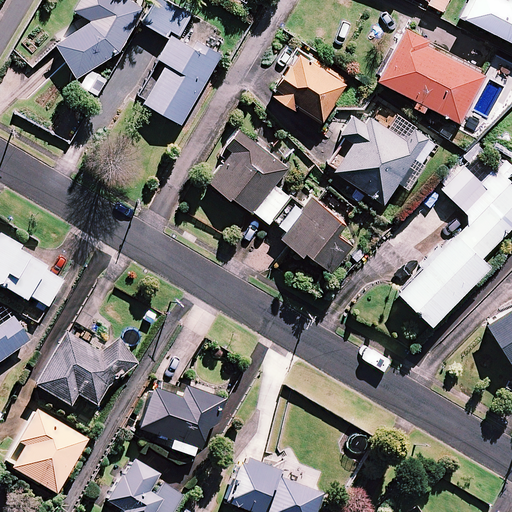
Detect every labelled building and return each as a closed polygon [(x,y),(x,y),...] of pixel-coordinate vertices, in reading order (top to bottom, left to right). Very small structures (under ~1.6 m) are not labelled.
[(143,10),(127,0),(100,0),(79,27),(54,42),(76,78),(111,56),(118,50),(143,10)] [(191,15),(164,0),(158,0),(144,25),(169,39),(157,58),(165,63),(142,102),(180,124),(218,58),(179,35),(191,15)] [(246,0),(225,0),(222,5),(238,15),(246,0)] [(424,0),(428,2),(426,5),(441,12),(442,9),(446,0),(424,0)] [(511,0),(504,0),(505,0),(503,0),(468,0),(460,17),(511,43),(511,0)] [(374,79),(415,100),(412,106),(422,111),(425,106),(458,123),(483,74),(424,43),(427,39),(402,26),(374,79)] [(345,83),(297,53),(290,64),(288,63),(272,87),(274,88),(270,95),(293,110),(296,106),(321,122),(333,103),(332,102),(345,83)] [(105,80),(89,70),(79,85),(95,95),(105,80)] [(85,117),(75,111),(59,138),(70,144),(85,117)] [(386,128),(405,140),(413,128),(415,126),(396,113),(386,128)] [(364,123),(351,114),(337,133),(351,142),(332,170),(382,204),(414,158),(427,139),(428,137),(413,128),(405,140),(386,128),(368,116),(364,123)] [(231,195),(252,212),(252,211),(274,185),(287,168),(238,129),(224,146),(230,151),(206,182),(228,199),(231,195)] [(427,139),(414,158),(420,163),(434,143),(427,139)] [(479,181),(462,166),(440,189),(463,211),(485,188),(479,181)] [(511,224),(511,184),(493,167),(479,181),(485,188),(463,211),(466,214),(466,224),(456,234),(453,231),(395,291),(429,325),(488,264),(481,257),(511,224)] [(274,185),(252,211),(267,223),(270,220),(289,197),(274,185)] [(289,197),(270,220),(283,231),(303,206),(302,205),(290,195),(289,197)] [(344,223),(309,196),(302,205),(303,206),(283,231),(278,238),(300,255),(303,251),(330,273),(352,246),(336,233),(344,223)] [(12,282),(25,260),(13,253),(15,249),(0,239),(0,280),(3,277),(12,282)] [(0,290),(21,304),(25,296),(41,270),(25,260),(12,282),(3,277),(0,280),(0,290)] [(41,270),(25,296),(45,308),(61,282),(41,270)] [(511,363),(511,304),(484,322),(510,364),(511,363)] [(0,360),(26,343),(1,307),(0,307),(0,360)] [(93,354),(62,335),(32,387),(67,408),(74,396),(94,407),(105,389),(119,377),(133,365),(115,342),(93,354)] [(178,397),(148,387),(134,428),(204,452),(222,398),(182,385),(178,397)] [(83,442),(31,413),(1,466),(53,495),(83,442)] [(154,475),(127,461),(118,477),(115,475),(100,502),(116,511),(171,511),(180,497),(158,484),(151,497),(144,493),(154,475)] [(273,479),(235,464),(220,503),(243,511),(309,511),(316,495),(273,479)]
